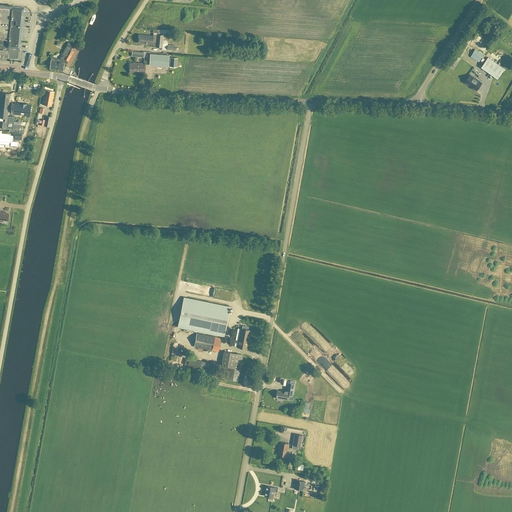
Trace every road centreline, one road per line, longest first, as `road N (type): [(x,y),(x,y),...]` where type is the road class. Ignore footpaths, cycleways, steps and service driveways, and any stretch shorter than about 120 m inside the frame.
road 1 (track): [(99,89),(81,133),(12,511)]
road 2 (unclassified): [(236,511),(308,102)]
road 3 (unclassified): [(0,372),(61,77)]
road 4 (tertiary): [(308,102),(99,89)]
road 5 (unclassified): [(417,105),(479,0)]
